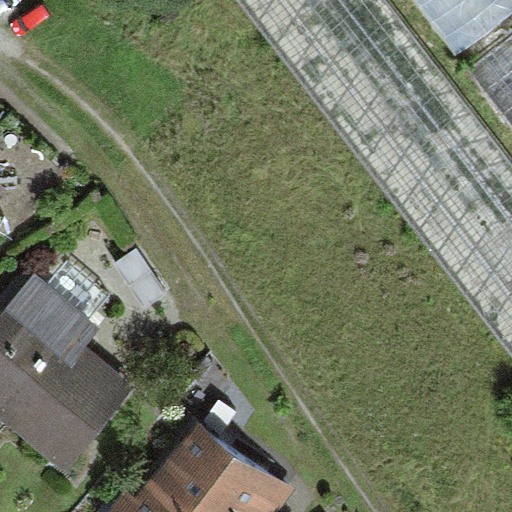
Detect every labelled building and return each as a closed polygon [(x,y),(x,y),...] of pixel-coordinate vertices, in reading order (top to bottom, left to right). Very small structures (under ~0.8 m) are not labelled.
[(248,0),(511,348),(511,177),(378,0),(248,0)] [(420,0),(456,44),(511,0),(420,0)] [(511,45),(481,69),(511,108),(511,45)] [(96,317),(33,266),(0,306),(0,397),(68,454),(132,377),(81,335),(96,317)] [(268,511),(294,478),(204,413),(143,498),(128,488),(110,511),(268,511)]
